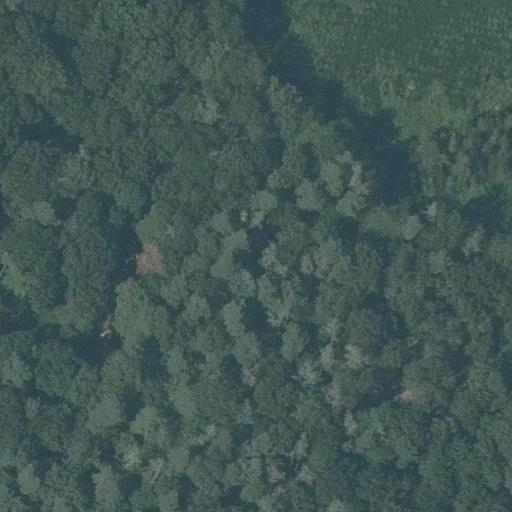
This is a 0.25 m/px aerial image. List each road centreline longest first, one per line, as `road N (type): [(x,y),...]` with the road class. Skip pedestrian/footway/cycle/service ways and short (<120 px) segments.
road 1 (track): [(0,229),(39,183),(99,144),(124,146),(144,180),(128,263),(85,375),(49,511)]
road 2 (track): [(144,180),(161,159),(206,37),(234,0)]
